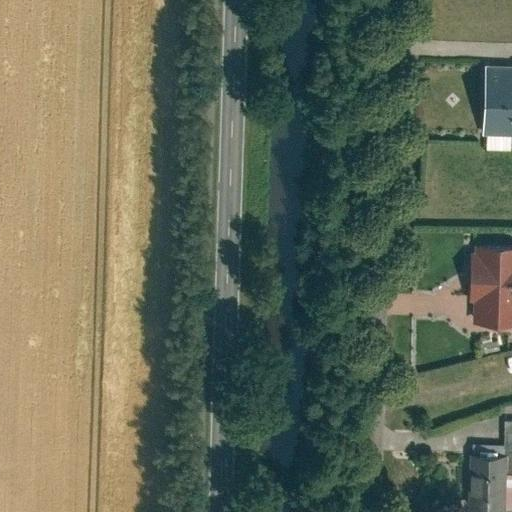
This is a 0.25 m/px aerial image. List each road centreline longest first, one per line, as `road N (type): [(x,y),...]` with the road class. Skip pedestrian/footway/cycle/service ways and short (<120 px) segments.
road 1 (tertiary): [(216,511),(232,0)]
road 2 (unclassified): [(369,511),(383,0)]
